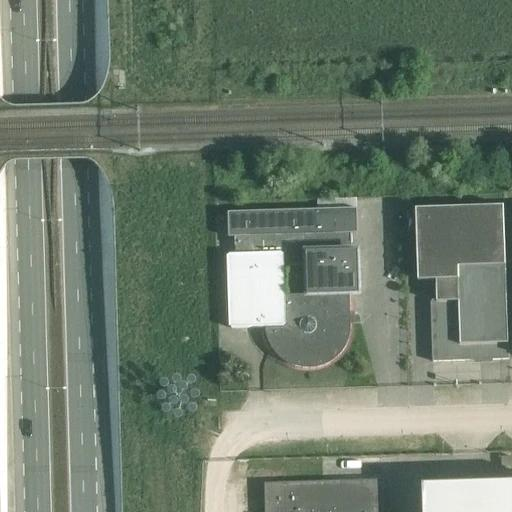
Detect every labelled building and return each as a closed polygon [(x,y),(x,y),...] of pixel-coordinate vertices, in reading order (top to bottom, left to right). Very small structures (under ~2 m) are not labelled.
[(508,361),(503,207),(466,208),(415,210),(418,282),(436,281),(436,303),(430,303),(432,363),(508,361)] [(228,237),(234,237),(235,255),(229,256),(231,330),(265,328),(265,330),(265,331),(266,334),(266,335),(266,338),(268,342),(269,344),(270,347),(271,349),(272,351),(273,352),(274,354),(276,356),(278,358),(280,359),(281,361),(284,362),(286,364),(287,365),(289,366),(293,367),(296,368),(299,369),(300,369),(302,369),(304,370),(307,370),(313,370),(317,369),(320,368),(324,367),(328,365),(331,363),(335,361),(339,357),(342,353),(344,351),(345,348),(347,345),(348,343),(349,341),(349,339),(350,336),(350,334),(351,331),(351,329),(351,327),(351,326),(351,324),(349,324),(348,317),(357,316),(357,314),(350,314),(350,296),(359,295),(358,251),(352,252),(351,234),(358,233),(357,210),(227,214),(228,237)] [(511,458),(501,458),(501,468),(511,468),(511,458)] [(381,511),(381,481),(264,484),(265,504),(264,511),(381,511)] [(441,485),(422,485),(422,511),(511,511),(511,482),(443,484),(441,484),(441,485)]
